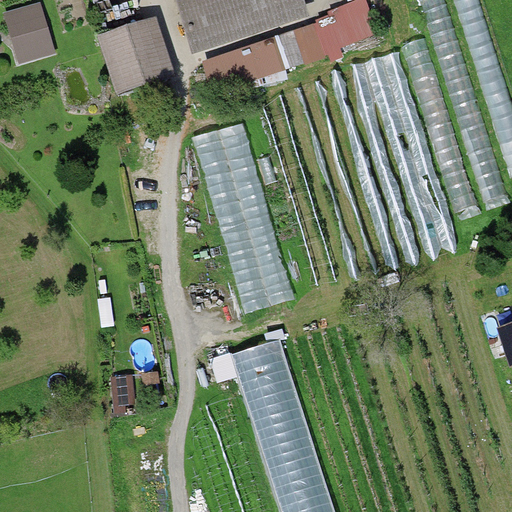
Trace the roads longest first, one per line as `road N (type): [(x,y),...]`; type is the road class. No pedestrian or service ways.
road 1 (track): [(183,511),(178,446),(187,374),(172,261),(187,80)]
road 2 (track): [(0,147),(85,251),(106,511)]
